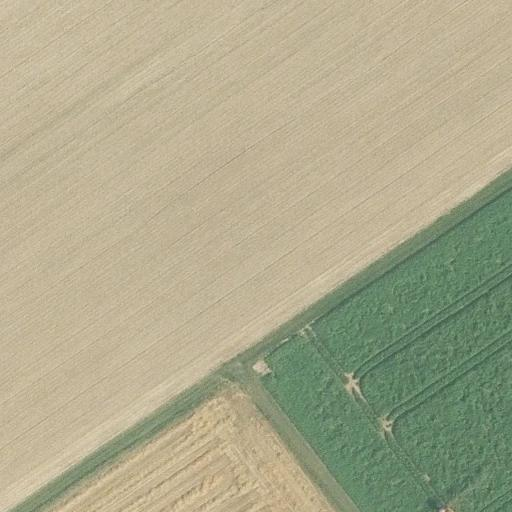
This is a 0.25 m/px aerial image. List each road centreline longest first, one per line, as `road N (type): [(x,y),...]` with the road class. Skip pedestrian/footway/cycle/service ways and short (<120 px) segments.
road 1 (track): [(237,367),(511,179)]
road 2 (track): [(21,511),(237,367)]
road 3 (track): [(237,367),(346,511)]
